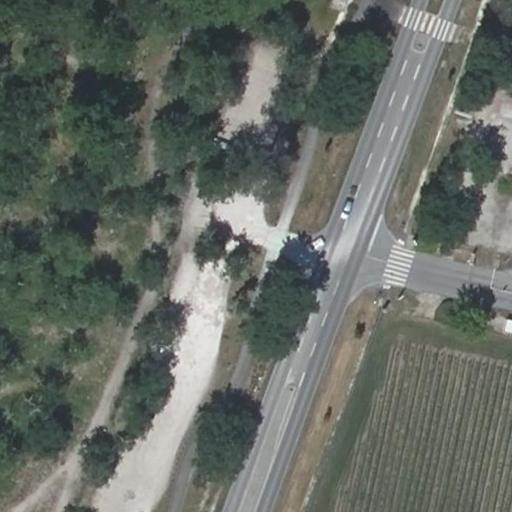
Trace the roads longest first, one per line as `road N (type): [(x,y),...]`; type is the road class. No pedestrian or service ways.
road 1 (secondary): [(263,511),(452,0)]
road 2 (secondary): [(419,0),(230,511)]
